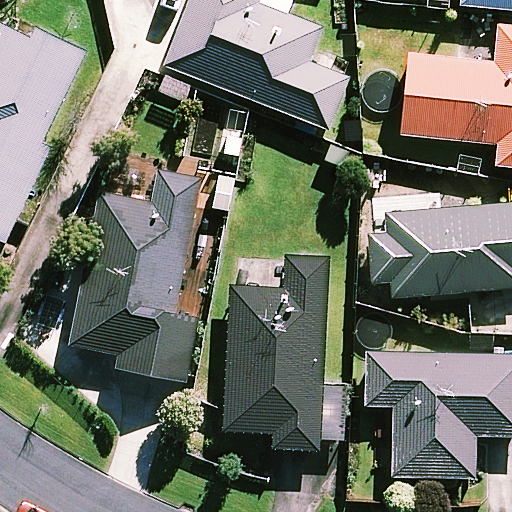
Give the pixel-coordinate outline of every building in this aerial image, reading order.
[(260,0),(194,0),(166,74),(329,137),(348,86),(308,71),(322,35),(257,10),(260,0)] [(511,0),(462,0),(461,12),(511,17),(511,0)] [(85,61),(2,22),(0,26),(0,246),(6,250),(51,153),(44,149),(85,61)] [(511,33),(499,32),(496,71),(409,62),(401,141),(498,151),(496,172),(511,173),(511,33)] [(201,187),(159,179),(153,211),(102,201),(72,352),(122,362),(119,377),(186,390),(198,327),(175,323),(201,187)] [(391,287),(392,304),(511,295),(511,210),(388,220),(389,238),(368,240),(372,288),(391,287)] [(274,440),(273,455),(317,457),(318,444),(345,445),(347,390),(324,389),(330,265),(235,261),(227,438),(274,440)] [(511,362),(371,361),(371,411),(395,412),(394,483),(476,484),(476,444),(511,444),(511,362)]
